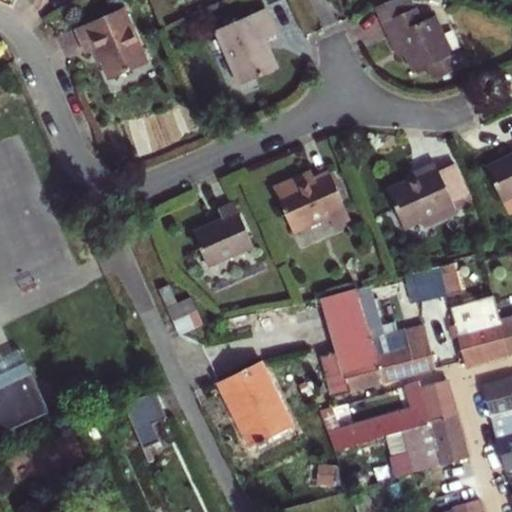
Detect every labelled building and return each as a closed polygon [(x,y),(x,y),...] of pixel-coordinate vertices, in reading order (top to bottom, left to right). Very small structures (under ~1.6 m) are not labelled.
[(399,0),(376,10),(381,22),(392,50),(399,47),(410,73),(423,67),(429,81),(459,69),(454,55),(449,57),(433,17),(418,23),(408,0),(399,0)] [(145,63),(121,8),(77,28),(87,52),(96,48),(109,78),(145,63)] [(274,35),(263,9),(215,29),(239,84),(275,68),(263,40),(274,35)] [(501,201),(511,194),(511,153),(485,167),(501,201)] [(454,161),(437,168),(455,209),(472,202),(454,161)] [(418,169),(420,174),(386,189),(402,226),(419,218),(422,224),(455,209),(437,168),(434,163),(418,169)] [(302,183),(300,176),(273,188),(291,231),(328,215),(331,224),(348,217),(328,171),(312,179),(302,183)] [(312,179),(309,172),(300,176),(302,183),(312,179)] [(217,210),(221,219),(191,232),(206,267),(253,246),(233,203),(217,210)] [(451,263),(439,266),(447,295),(459,292),(451,263)] [(447,295),(439,266),(415,272),(423,300),(447,295)] [(174,284),(160,290),(168,307),(182,301),(174,284)] [(383,335),(370,284),(357,288),(381,382),(432,368),(421,325),(383,335)] [(322,361),(331,395),(350,390),(381,382),(357,288),(322,296),(337,356),(322,361)] [(509,354),(500,322),(493,296),(450,307),(466,367),(509,354)] [(168,307),(174,321),(197,310),(191,297),(182,301),(168,307)] [(174,321),(180,334),(204,325),(197,310),(174,321)] [(511,318),(500,322),(509,354),(511,353),(511,318)] [(0,389),(31,375),(21,353),(0,362),(0,389)] [(243,369),(248,381),(268,373),(261,360),(243,369)] [(248,381),(243,369),(219,381),(226,395),(251,389),(248,381)] [(248,381),(251,389),(272,383),(268,373),(248,381)] [(0,389),(0,439),(52,416),(32,375),(31,375),(0,389)] [(511,422),(511,378),(482,387),(494,427),(511,422)] [(340,428),(331,405),(318,409),(334,450),(404,429),(456,414),(447,380),(419,388),(418,383),(404,387),(411,414),(385,421),(383,416),(340,428)] [(251,389),(226,395),(251,445),(292,425),(272,383),(251,389)] [(170,419),(168,417),(157,393),(124,406),(143,451),(163,442),(155,425),(170,419)] [(404,429),(417,472),(428,468),(468,456),(456,414),(404,429)] [(511,467),(511,422),(494,427),(505,469),(511,467)] [(428,468),(440,511),(480,500),(478,495),(468,456),(428,468)] [(483,511),(480,500),(440,511),(439,511),(483,511)]
